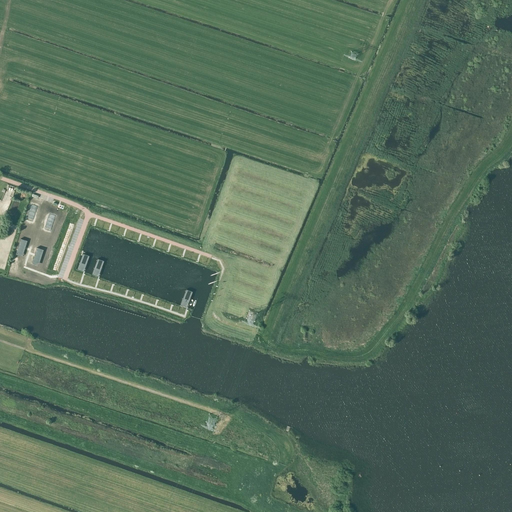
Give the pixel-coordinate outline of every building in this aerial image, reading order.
[(91,226),(85,243),(101,248),(107,232),(91,226)] [(107,232),(101,248),(117,254),(123,237),(107,232)] [(123,237),(117,254),(133,260),(139,243),(123,237)] [(139,243),(133,260),(149,266),(155,249),(139,243)] [(155,249),(149,266),(165,271),(171,255),(155,249)] [(83,251),(76,270),(90,275),(97,256),(83,251)] [(171,255),(165,271),(180,277),(186,260),(171,255)] [(97,256),(90,275),(104,280),(111,261),(97,256)] [(186,260),(180,277),(196,283),(202,266),(186,260)] [(111,261),(104,280),(119,285),(125,267),(111,261)] [(202,266),(196,283),(212,288),(218,272),(202,266)] [(125,267),(119,285),(133,290),(140,272),(125,267)] [(140,272),(133,290),(147,295),(154,277),(140,272)] [(154,277),(147,295),(161,300),(168,282),(154,277)] [(168,282),(161,300),(176,305),(182,287),(168,282)] [(182,287),(176,305),(190,311),(197,292),(182,287)]
